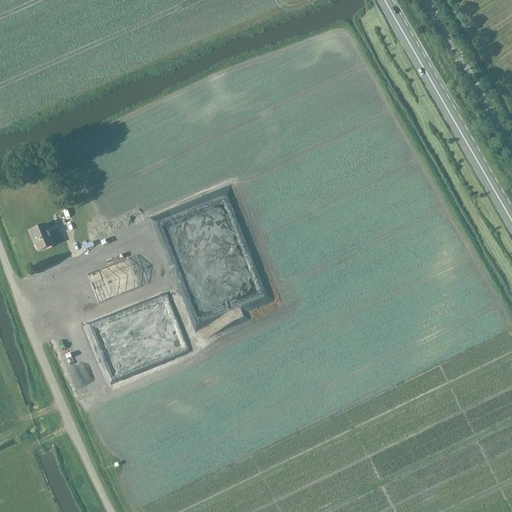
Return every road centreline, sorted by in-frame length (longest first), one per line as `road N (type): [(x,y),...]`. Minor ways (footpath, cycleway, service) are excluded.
road 1 (unclassified): [(111,511),(0,245)]
road 2 (primary): [(511,219),(386,0)]
road 3 (unclassified): [(511,146),(425,0)]
